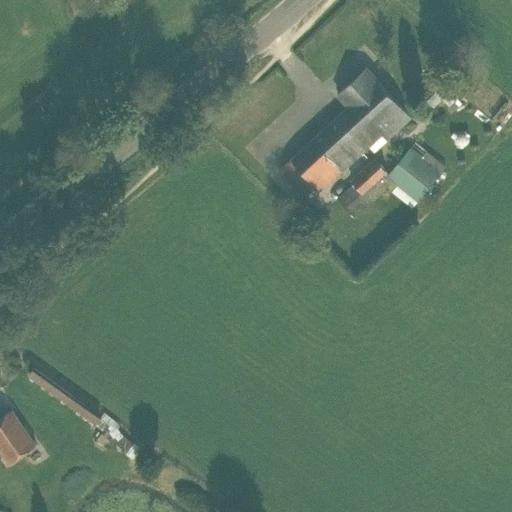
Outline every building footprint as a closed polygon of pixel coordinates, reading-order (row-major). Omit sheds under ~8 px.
[(279,168),(292,183),(303,195),(315,184),(320,189),(382,133),(386,139),(412,115),(380,80),(378,81),(365,67),(337,92),(348,105),(279,168)] [(350,177),(353,181),(336,196),(354,216),(388,186),(393,190),(392,192),(413,206),(446,165),(415,140),(389,171),(374,155),(350,177)] [(325,236),(334,245),(345,235),(336,225),(325,236)] [(28,373),(95,421),(101,413),(34,364),(28,373)] [(0,416),(0,449),(9,462),(35,444),(11,409),(0,416)] [(99,433),(134,459),(142,448),(107,422),(99,433)]
